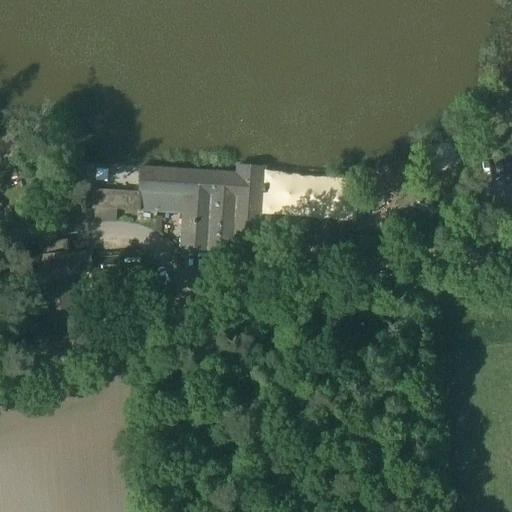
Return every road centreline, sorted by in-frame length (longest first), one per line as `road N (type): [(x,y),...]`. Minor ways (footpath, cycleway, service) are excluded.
road 1 (unclassified): [(511,262),(341,264),(194,306)]
road 2 (track): [(194,306),(0,377)]
